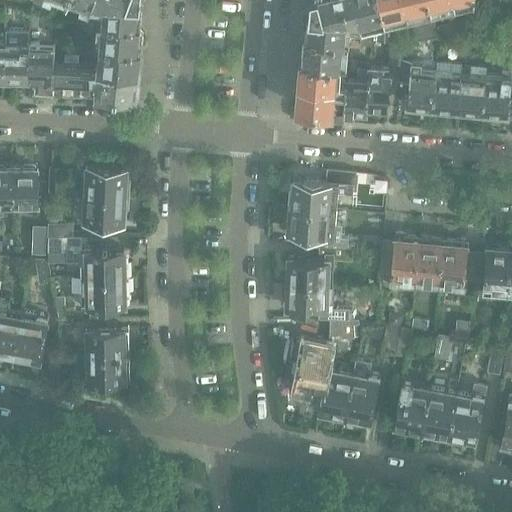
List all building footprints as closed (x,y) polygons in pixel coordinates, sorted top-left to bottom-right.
[(89,0),(90,0),(99,1),(98,16),(141,19),(142,8),(139,4),(139,0),(89,0)] [(311,9),(361,12),(357,0),(310,0),(310,8),(311,9)] [(386,17),(382,0),(357,0),(361,12),(364,23),(386,17)] [(382,0),(386,17),(410,11),(407,0),(382,0)] [(407,0),(410,11),(411,11),(415,29),(437,24),(432,6),(433,6),(431,0),(407,0)] [(307,21),(306,32),(351,36),(352,22),(364,23),(361,12),(311,9),(311,18),(307,21)] [(96,39),(99,39),(142,42),(143,32),(140,28),(141,19),(98,16),(96,39)] [(303,45),(302,57),(349,61),(351,36),(306,32),(305,45),(303,45)] [(99,39),(96,61),(96,63),(140,67),(142,42),(99,39)] [(390,61),(402,62),(404,41),(391,40),(390,61)] [(30,41),(5,41),(5,77),(7,77),(9,79),(17,79),(19,77),(29,78),(30,41)] [(54,41),(30,41),(29,78),(38,78),(37,86),(54,87),(54,61),(54,41)] [(330,87),(346,88),(347,79),(347,72),(351,70),(351,61),(349,61),(302,57),(300,80),(331,82),(330,87)] [(54,87),(95,88),(97,71),(92,71),(92,61),(54,61),(54,87)] [(97,71),(95,88),(132,89),(132,88),(138,88),(140,67),(96,63),(96,61),(92,61),(92,71),(97,71)] [(437,68),(433,106),(435,106),(435,108),(448,109),(448,107),(459,108),(462,70),(462,64),(436,61),(436,68),(437,68)] [(370,78),(367,108),(384,109),(388,106),(392,66),(371,64),(370,78)] [(437,68),(436,68),(411,66),(408,104),(419,105),(419,107),(431,108),(431,106),(433,106),(437,68)] [(486,72),(483,110),(484,111),(484,113),(496,113),(496,112),(508,112),(511,69),(504,68),(503,74),(486,72)] [(483,110),(486,72),(462,70),(459,108),(468,109),(468,111),(480,112),(481,110),(483,110)] [(347,79),(346,88),(343,108),(343,113),(344,113),(344,112),(363,113),(367,110),(367,108),(370,78),(358,77),(354,79),(347,79)] [(299,105),(343,108),(346,88),(330,87),(331,82),(300,80),(297,105),(299,105)] [(2,165),(0,164),(0,206),(15,206),(14,166),(4,166),(2,165)] [(14,166),(15,206),(38,206),(38,166),(35,166),(33,164),(24,164),(22,166),(14,166)] [(86,191),(129,193),(131,166),(87,164),(86,191)] [(51,190),(63,190),(64,167),(51,166),(51,190)] [(290,203),(337,208),(338,191),(346,192),(346,193),(352,192),(374,194),(375,183),(353,181),(345,182),(322,180),(322,179),(305,177),(305,178),(294,177),(293,188),(291,188),(290,203)] [(129,193),(86,191),(84,219),(128,221),(129,193)] [(337,208),(290,203),(288,220),(290,220),(289,231),(300,232),(300,233),(318,235),(318,234),(334,235),(337,208)] [(50,223),(49,235),(73,235),(72,222),(50,223)] [(34,251),(45,252),(46,225),(35,224),(34,251)] [(49,248),(49,258),(49,261),(81,260),(81,275),(128,275),(127,247),(83,248),(83,235),(73,235),(49,235),(49,248)] [(391,279),(416,281),(420,238),(419,238),(416,236),(408,235),(405,236),(395,236),(395,239),(383,238),(380,272),(392,274),(391,279)] [(420,238),(416,281),(440,284),(444,240),(443,240),(441,238),(432,237),(429,238),(420,238)] [(444,240),(440,284),(447,284),(464,285),(465,278),(475,279),(477,251),(467,250),(468,242),(458,241),(456,239),(448,238),(445,240),(444,240)] [(483,287),(508,289),(511,246),(508,244),(499,243),(496,244),(487,244),(486,252),(477,251),(475,279),(484,280),(483,287)] [(288,281),(328,283),(329,267),(333,267),(334,259),(352,259),(352,248),(328,247),(328,257),(289,255),(288,281)] [(0,255),(0,280),(4,281),(8,256),(0,255)] [(53,282),(49,261),(49,258),(36,257),(40,284),(53,282)] [(128,275),(81,275),(81,304),(126,303),(125,293),(128,293),(128,275)] [(325,318),(331,318),(349,320),(350,308),(332,307),(332,298),(339,298),(340,283),(328,283),(288,281),(287,306),(326,308),(325,318)] [(0,352),(14,355),(22,310),(8,308),(10,301),(0,299),(0,352)] [(22,310),(14,355),(30,358),(31,356),(40,358),(48,315),(22,310)] [(349,320),(331,318),(330,341),(335,342),(336,338),(361,335),(360,320),(349,320)] [(384,352),(395,354),(401,326),(389,324),(384,352)] [(87,329),(87,354),(130,353),(129,325),(128,326),(128,327),(85,328),(85,329),(87,329)] [(310,396),(321,398),(327,367),(331,344),(330,344),(304,339),(304,342),(294,340),(291,357),(300,359),(296,383),(299,384),(298,386),(309,388),(310,386),(312,387),(310,396)] [(488,370),(499,372),(504,345),(492,343),(488,370)] [(61,362),(69,364),(72,352),(52,348),(47,371),(59,374),(61,362)] [(130,353),(87,354),(88,378),(87,378),(87,380),(129,379),(129,380),(130,380),(130,353)] [(327,367),(321,398),(319,408),(329,410),(328,414),(345,417),(353,372),(327,367)] [(353,372),(345,417),(361,420),(362,416),(372,418),(380,372),(369,370),(369,375),(353,372)] [(404,428),(422,431),(430,386),(413,383),(413,378),(403,376),(394,422),(405,424),(404,428)] [(458,391),(449,436),(475,441),(485,391),(487,392),(489,384),(476,382),(473,394),(458,391)] [(448,436),(449,436),(458,391),(430,386),(422,431),(437,434),(438,430),(447,432),(448,436)] [(511,394),(502,444),(511,445),(511,394)] [(160,470),(156,490),(193,498),(194,490),(195,486),(197,477),(160,470)]
